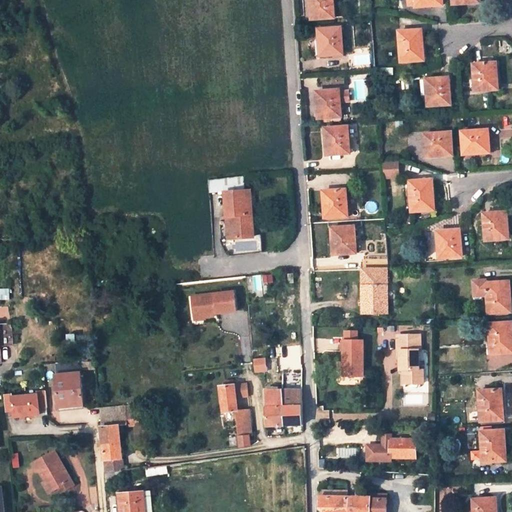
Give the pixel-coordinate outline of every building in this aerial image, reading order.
[(332,0),(312,0),(313,10),(311,10),(312,19),(334,18),(332,0)] [(341,28),(319,29),(320,39),(322,39),(323,55),(343,54),(341,28)] [(419,30),(400,32),(402,62),(424,60),(423,50),(421,50),(419,30)] [(493,63),(474,64),(476,91),(498,89),(497,79),(495,79),(493,63)] [(449,78),(429,79),(430,96),(428,96),(428,106),(451,104),(449,78)] [(339,90),(319,92),(320,108),(318,108),(318,118),(341,117),(340,105),(340,93),(339,90)] [(340,93),(340,105),(349,105),(348,92),(340,93)] [(348,127),(325,129),(326,139),(329,138),(330,154),(349,153),(348,127)] [(489,130),(462,132),(464,155),(474,154),(474,151),(490,150),(489,130)] [(452,132),(425,134),(426,154),(444,153),(444,155),(454,155),(452,132)] [(381,161),(382,176),(397,175),(396,160),(381,161)] [(225,193),(226,217),(233,216),(234,239),(253,238),(252,214),(247,215),(246,192),(246,191),(245,176),(209,180),(210,193),(225,192),(225,193)] [(209,180),(184,183),(185,195),(210,193),(209,180)] [(429,180),(410,181),(412,212),(434,210),(433,200),(431,200),(429,180)] [(346,190),(325,191),(327,208),(324,208),(325,219),(347,217),(346,190)] [(504,212),(485,214),(487,241),(509,239),(508,229),(506,229),(504,212)] [(355,227),(332,228),(333,238),(335,238),(336,254),(356,253),(355,227)] [(460,229),(440,231),(442,247),(439,248),(440,258),(462,256),(460,229)] [(362,314),(387,315),(387,300),(384,300),(384,286),(387,286),(386,269),(362,269),(362,314)] [(272,285),(272,275),(250,274),(250,289),(264,290),(264,285),(272,285)] [(486,280),(475,281),(475,296),(487,295),(489,314),(511,312),(511,302),(509,302),(507,282),(487,283),(486,280)] [(235,293),(193,296),(194,313),(204,312),(205,318),(214,317),(213,310),(217,310),(217,314),(237,313),(235,293)] [(0,308),(0,317),(9,316),(7,307),(0,308)] [(0,323),(0,342),(12,342),(11,323),(0,323)] [(511,326),(511,323),(490,324),(492,354),(511,353),(510,332),(511,332),(511,326)] [(422,335),(398,335),(399,359),(401,359),(401,371),(404,371),(404,384),(424,384),(424,370),(421,370),(420,350),(422,350),(422,335)] [(363,341),(344,341),(343,377),(363,377),(363,341)] [(230,349),(221,349),(222,363),(231,363),(230,349)] [(266,371),(265,357),(253,358),(254,371),(266,371)] [(56,375),(59,406),(71,404),(71,407),(85,406),(82,373),(79,373),(78,363),(57,364),(58,375),(56,375)] [(225,385),(220,386),(224,413),(236,411),(238,411),(236,398),(247,397),(246,383),(233,385),(232,380),(225,381),(225,385)] [(301,391),(265,389),(267,426),(303,424),(301,391)] [(499,390),(479,391),(481,421),(504,420),(503,410),(500,411),(499,390)] [(16,412),(14,399),(8,399),(9,412),(16,412)] [(125,407),(126,414),(138,413),(138,405),(125,407)] [(120,432),(120,426),(124,426),(139,424),(138,413),(126,414),(125,407),(101,409),(107,473),(114,472),(124,471),(122,447),(121,441),(120,432)] [(236,411),(239,448),(251,446),(250,435),(252,435),(250,409),(238,411),(236,411)] [(157,415),(144,417),(144,423),(157,421),(157,415)] [(144,423),(145,429),(150,428),(150,430),(167,428),(165,420),(157,421),(144,423)] [(505,430),(481,432),(483,462),(503,461),(502,440),(505,440),(505,430)] [(366,460),(390,461),(391,458),(391,439),(392,434),(383,434),(383,445),(367,444),(366,460)] [(391,439),(391,458),(416,459),(416,440),(391,439)] [(148,443),(140,443),(141,451),(149,450),(148,443)] [(41,469),(48,480),(49,480),(54,489),(60,485),(66,482),(69,487),(76,483),(56,449),(34,462),(33,462),(38,470),(41,469)] [(146,468),(147,477),(168,474),(167,465),(146,468)] [(115,482),(129,480),(128,470),(124,471),(114,472),(115,482)] [(107,489),(116,488),(115,482),(114,472),(107,473),(106,474),(107,489)] [(54,489),(49,480),(48,480),(45,482),(50,491),(54,489)] [(63,490),(69,487),(66,482),(60,485),(63,490)] [(348,511),(349,497),(349,491),(325,490),(324,496),(320,496),(321,509),(324,511),(348,511)] [(152,511),(151,491),(120,494),(121,511),(152,511)] [(361,497),(360,511),(387,511),(387,499),(379,499),(379,494),(368,494),(368,497),(361,497)] [(360,511),(361,497),(349,497),(348,511),(360,511)] [(494,511),(494,498),(473,500),(474,511),(494,511)]
